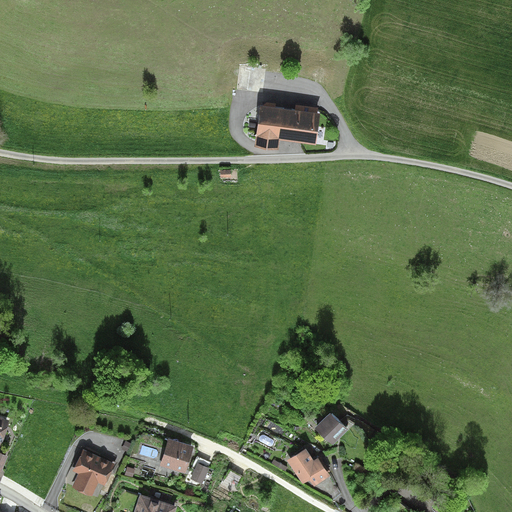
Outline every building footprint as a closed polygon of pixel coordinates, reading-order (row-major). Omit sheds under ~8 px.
[(276,146),(277,137),(312,141),(316,113),(261,106),(256,143),(276,146)] [(316,427),(332,442),(346,428),(330,413),(316,427)] [(190,447),(168,440),(161,464),(183,470),(190,447)] [(314,482),(326,474),(324,471),(326,469),(319,458),(312,462),(304,450),(289,460),(298,473),(305,468),(314,482)] [(82,451),(74,469),(80,472),(76,481),(92,488),(96,480),(103,483),(112,464),(82,451)] [(209,464),(195,458),(189,472),(193,474),(191,478),(200,482),(209,464)] [(141,496),(135,511),(170,511),(173,507),(141,496)] [(412,511),(396,500),(386,511),(412,511)]
